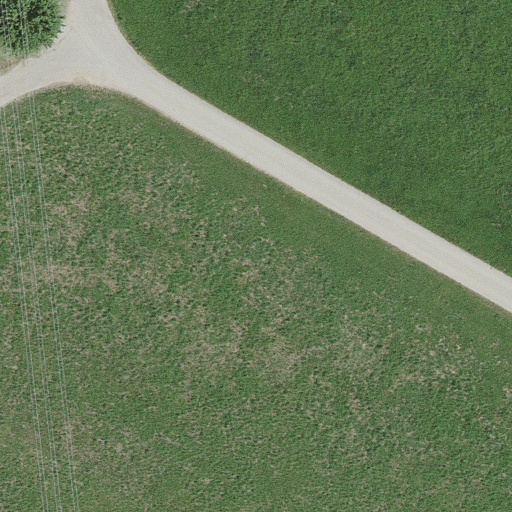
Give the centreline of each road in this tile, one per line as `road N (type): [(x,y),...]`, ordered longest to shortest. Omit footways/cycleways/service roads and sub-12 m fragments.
road 1 (residential): [(511,292),(133,75),(105,0)]
road 2 (track): [(133,75),(25,71),(0,87)]
